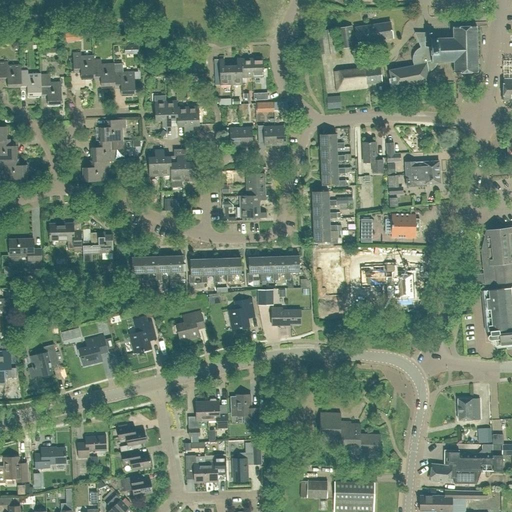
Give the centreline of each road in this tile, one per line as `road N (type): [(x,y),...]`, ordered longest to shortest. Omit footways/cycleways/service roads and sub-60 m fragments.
road 1 (tertiary): [(157,381),(293,352),(391,358),(417,375)]
road 2 (residential): [(438,358),(433,344),(482,120)]
road 3 (residential): [(482,120),(311,115)]
road 4 (tertiary): [(0,420),(157,381)]
road 5 (residential): [(55,190),(111,198),(206,237)]
road 6 (residential): [(206,237),(271,234),(299,154)]
road 7 (tertiary): [(406,511),(422,398),(417,375)]
road 8 (residential): [(311,115),(283,84),(275,60),(297,0)]
road 9 (residential): [(482,120),(501,0)]
